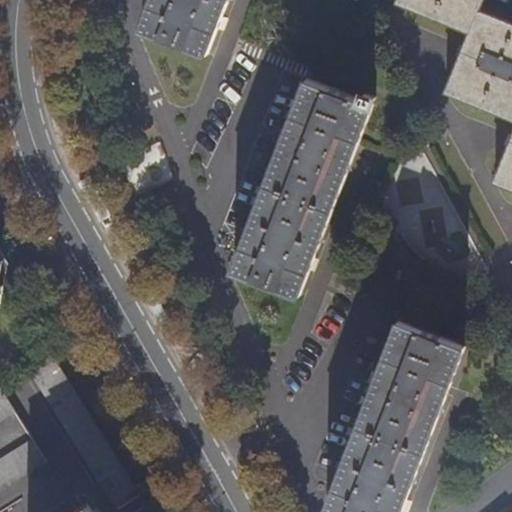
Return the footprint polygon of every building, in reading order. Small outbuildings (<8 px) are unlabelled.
[(207,54),(228,0),(153,0),(142,29),(207,54)] [(397,0),(396,2),(471,32),(479,10),(483,0),(397,0)] [(511,22),(479,10),(471,32),(445,92),(511,118),(511,22)] [(233,270),(299,295),(372,106),(371,105),(374,98),(364,94),(362,101),(307,80),(233,270)] [(511,137),(494,181),(511,188),(511,137)] [(124,163),(138,193),(178,175),(164,145),(124,163)] [(325,511),(401,511),(466,346),(399,321),(325,511)] [(136,488),(52,355),(30,370),(113,502),(136,488)] [(0,491),(47,462),(1,389),(0,389),(0,491)]
